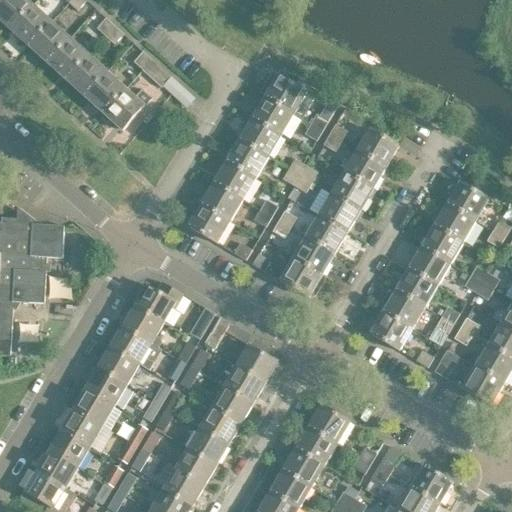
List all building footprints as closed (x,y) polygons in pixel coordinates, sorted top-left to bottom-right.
[(3,0),(0,4),(0,20),(10,30),(33,5),(26,0),(3,0)] [(83,0),(71,0),(68,4),(76,11),(85,1),(83,0)] [(10,30),(29,47),(51,22),(33,5),(10,30)] [(97,29),(106,37),(115,27),(106,19),(97,29)] [(29,47),(48,64),(70,39),(51,22),(29,47)] [(115,27),(106,37),(114,45),(123,35),(115,27)] [(48,64),(66,80),(89,56),(70,39),(48,64)] [(135,61),(144,69),(153,59),(144,51),(135,61)] [(66,80),(85,97),(107,73),(89,56),(66,80)] [(153,59),(144,69),(163,87),(172,77),(153,59)] [(85,97),(103,114),(126,89),(107,73),(85,97)] [(279,76),(266,97),(294,114),(307,92),(279,76)] [(193,96),(172,77),(163,87),(183,106),(193,96)] [(126,89),(103,114),(122,131),(149,101),(141,94),(136,99),(126,89)] [(266,97),(253,119),(281,136),(294,114),(266,97)] [(317,115),(311,124),(323,131),(328,121),(317,115)] [(253,119),(240,141),(268,157),(281,136),(253,119)] [(323,131),(311,124),(305,135),(316,142),(323,131)] [(335,125),(330,135),(341,142),(347,132),(335,125)] [(370,130),(358,151),(386,168),(399,146),(370,130)] [(341,142),(330,135),(323,146),(335,153),(341,142)] [(240,141),(227,162),(256,179),(268,157),(240,141)] [(358,151),(345,173),(373,190),(386,168),(358,151)] [(295,159),(289,170),(300,176),(306,166),(295,159)] [(227,162),(214,184),(243,201),(256,179),(227,162)] [(306,166),(300,176),(312,183),(318,173),(306,166)] [(283,180),(294,187),(300,176),(289,170),(283,180)] [(345,173),(332,195),(360,212),(373,190),(345,173)] [(300,176),(294,187),(306,194),(312,183),(300,176)] [(461,183),(448,205),(476,222),(489,200),(461,183)] [(214,184),(202,206),(230,223),(243,201),(214,184)] [(332,195),(319,216),(347,233),(360,212),(332,195)] [(292,199),(285,206),(298,218),(305,210),(292,199)] [(266,200),(260,211),(272,218),(278,207),(266,200)] [(448,205),(435,226),(463,243),(476,222),(448,205)] [(230,223),(202,206),(189,227),(217,244),(230,223)] [(0,356),(10,357),(14,302),(44,304),(47,259),(62,259),(64,226),(34,224),(34,220),(19,207),(18,219),(1,218),(1,223),(0,222),(0,356)] [(272,218),(260,211),(254,221),(266,228),(272,218)] [(285,211),(278,222),(290,229),(296,219),(285,211)] [(319,216),(306,238),(335,255),(347,233),(319,216)] [(499,221),(493,231),(505,238),(511,228),(499,221)] [(290,229),(278,222),(272,232),(284,239),(290,229)] [(427,240),(422,248),(451,265),(463,243),(435,226),(434,228),(431,226),(424,237),(427,240)] [(505,238),(493,231),(487,242),(498,249),(505,238)] [(306,238),(293,260),(322,277),(335,255),(306,238)] [(234,254),(246,261),(252,251),(240,244),(234,254)] [(422,248),(409,270),(438,287),(451,265),(422,248)] [(252,265),(264,272),(270,262),(259,255),(252,265)] [(322,277),(293,260),(280,282),(309,298),(310,296),(313,298),(315,297),(319,290),(320,287),(317,285),(322,277)] [(476,267),(471,277),(482,284),(488,274),(476,267)] [(409,270),(396,292),(425,308),(438,287),(409,270)] [(488,274),(482,284),(494,290),(500,280),(488,274)] [(464,287),(476,294),(482,284),(471,277),(464,287)] [(140,298),(135,306),(164,323),(172,309),(175,310),(183,296),(163,283),(158,292),(147,286),(142,287),(138,293),(140,298)] [(482,284),(476,294),(488,301),(494,290),(482,284)] [(396,292),(384,313),(412,330),(425,308),(396,292)] [(123,327),(152,344),(159,348),(162,343),(160,338),(156,336),(164,323),(135,306),(123,327)] [(511,306),(501,324),(511,330),(511,306)] [(448,308),(442,318),(453,325),(459,315),(448,308)] [(190,334),(200,340),(215,314),(205,309),(190,334)] [(412,330),(384,313),(371,335),(399,352),(412,330)] [(205,343),(215,349),(230,323),(220,317),(205,343)] [(453,325),(442,318),(436,328),(447,335),(453,325)] [(466,319),(460,329),(472,336),(478,326),(466,319)] [(511,330),(501,324),(489,346),(511,359),(511,330)] [(123,327),(111,348),(139,365),(152,344),(123,327)] [(472,336),(460,329),(454,339),(466,346),(472,336)] [(188,343),(178,359),(186,364),(196,347),(188,343)] [(249,346),(237,366),(266,383),(278,363),(249,346)] [(511,359),(489,346),(476,368),(504,384),(511,370),(511,359)] [(111,348),(98,369),(127,386),(139,365),(111,348)] [(201,350),(191,367),(199,372),(209,355),(201,350)] [(416,362),(428,368),(434,358),(422,351),(416,362)] [(447,351),(441,362),(452,369),(459,358),(447,351)] [(186,364),(178,359),(167,377),(175,382),(186,364)] [(434,372),(446,379),(452,369),(441,362),(434,372)] [(237,366),(225,387),(253,404),(266,383),(237,366)] [(199,372),(191,367),(180,385),(188,389),(199,372)] [(504,384),(476,368),(463,389),(491,406),(504,384)] [(98,369),(86,389),(115,406),(127,386),(98,369)] [(163,384),(153,401),(161,406),(171,388),(163,384)] [(225,387),(212,408),(241,425),(253,404),(225,387)] [(86,389),(74,410),(102,427),(115,406),(86,389)] [(176,392),(166,409),(174,413),(184,396),(176,392)] [(161,406),(153,401),(143,418),(151,423),(161,406)] [(322,406),(309,428),(337,444),(350,423),(322,406)] [(212,408),(200,429),(229,446),(241,425),(212,408)] [(174,413),(166,409),(156,426),(164,431),(174,413)] [(74,410),(62,431),(90,448),(102,427),(74,410)] [(139,425),(129,442),(136,447),(147,430),(139,425)] [(309,428),(296,449),(325,466),(337,444),(309,428)] [(200,429),(188,449),(217,466),(229,446),(200,429)] [(62,431),(49,452),(78,469),(90,448),(62,431)] [(152,433),(142,450),(150,455),(160,438),(152,433)] [(136,447),(129,442),(118,460),(126,464),(136,447)] [(365,448),(359,457),(371,464),(377,455),(365,448)] [(188,449),(176,470),(204,487),(217,466),(188,449)] [(296,449),(284,471),(312,488),(325,466),(296,449)] [(150,455),(142,450),(131,467),(139,472),(150,455)] [(49,452),(37,472),(66,489),(78,469),(49,452)] [(371,464),(359,457),(353,468),(365,475),(371,464)] [(383,458),(378,468),(390,475),(395,465),(383,458)] [(424,466),(411,488),(440,505),(453,483),(424,466)] [(114,467),(104,484),(112,489),(122,471),(114,467)] [(390,475),(378,468),(371,479),(383,486),(390,475)] [(176,470),(163,491),(192,508),(204,487),(176,470)] [(284,471),(271,493),(299,509),(312,488),(284,471)] [(66,489),(37,472),(25,493),(53,510),(66,489)] [(128,474),(117,492),(125,496),(135,479),(128,474)] [(112,489),(104,484),(94,501),(102,506),(112,489)] [(411,488),(399,510),(402,511),(435,511),(440,505),(411,488)] [(163,491),(151,511),(189,511),(192,508),(163,491)] [(115,511),(125,496),(117,492),(107,509),(112,511),(115,511)] [(20,501),(39,511),(52,511),(53,510),(25,493),(20,501)] [(271,493),(259,511),(297,511),(299,509),(271,493)] [(343,493),(337,503),(349,509),(355,499),(343,493)] [(355,499),(349,509),(352,511),(362,511),(366,506),(355,499)] [(331,511),(347,511),(349,509),(337,503),(331,511)]
